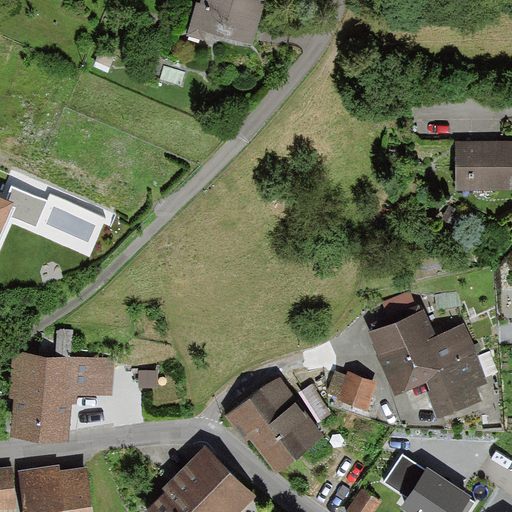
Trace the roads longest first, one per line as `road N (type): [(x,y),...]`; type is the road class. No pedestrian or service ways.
road 1 (residential): [(336,0),(319,46),(242,135),(94,287),(0,357)]
road 2 (residential): [(315,511),(205,430),(0,450)]
